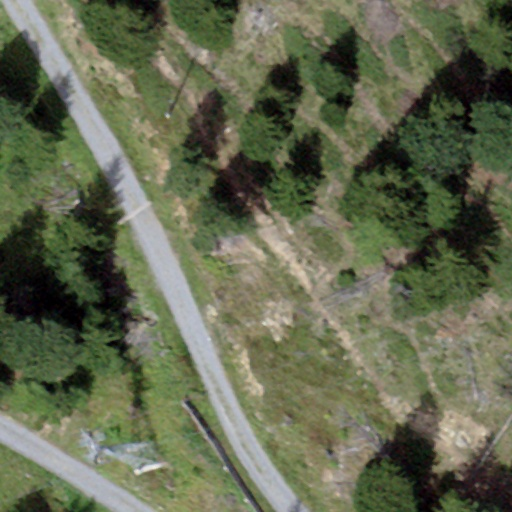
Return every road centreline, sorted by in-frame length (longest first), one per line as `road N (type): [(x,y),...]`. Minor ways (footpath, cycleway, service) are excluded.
road 1 (track): [(300,511),(249,444),(145,193),(15,0)]
road 2 (track): [(0,431),(130,511)]
